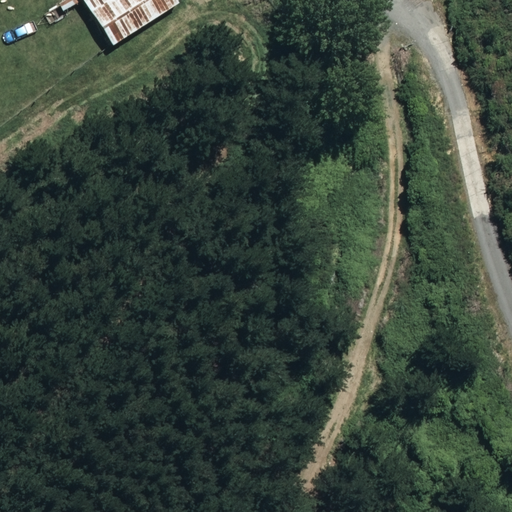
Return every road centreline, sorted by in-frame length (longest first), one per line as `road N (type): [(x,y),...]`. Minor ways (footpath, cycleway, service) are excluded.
road 1 (track): [(383,14),(399,174),(389,267),(297,511)]
road 2 (track): [(383,14),(420,29),(444,62),(511,305)]
